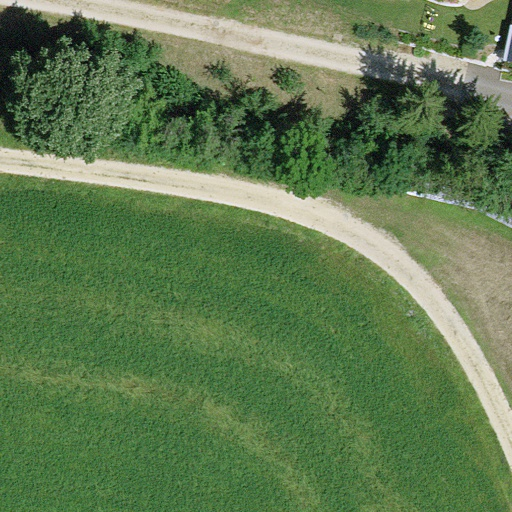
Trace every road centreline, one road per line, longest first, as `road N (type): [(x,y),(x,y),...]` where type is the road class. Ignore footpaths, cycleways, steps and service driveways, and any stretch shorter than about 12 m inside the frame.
road 1 (track): [(0,160),(192,182),(296,205),(352,235),(387,257),(431,307),(473,368),(511,462)]
road 2 (track): [(463,86),(18,0)]
